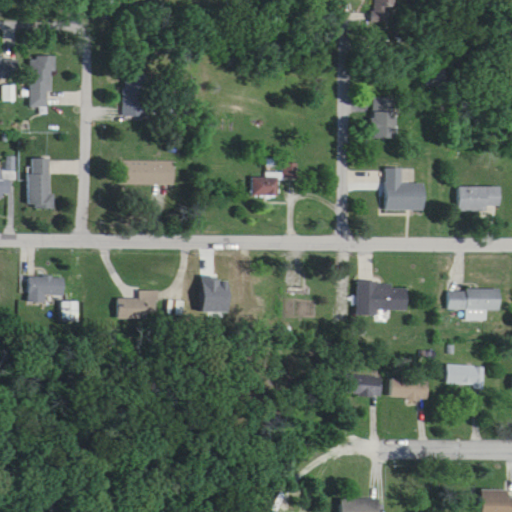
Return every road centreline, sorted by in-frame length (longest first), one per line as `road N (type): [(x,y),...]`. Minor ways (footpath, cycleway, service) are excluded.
road 1 (residential): [(0,227),(511,231)]
road 2 (residential): [(90,228),(89,27),(77,11),(0,8)]
road 3 (residential): [(341,230),(343,10)]
road 4 (residential): [(373,436),(511,437)]
